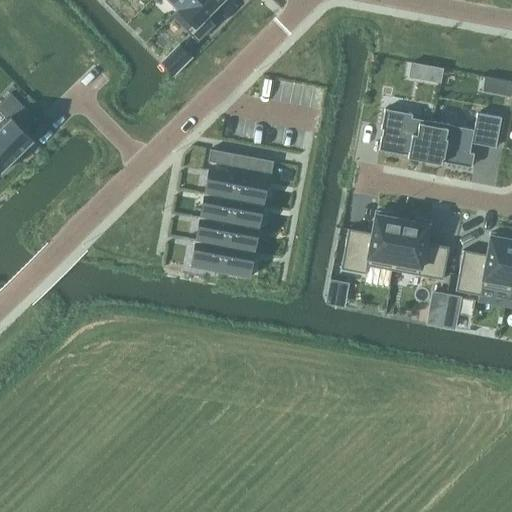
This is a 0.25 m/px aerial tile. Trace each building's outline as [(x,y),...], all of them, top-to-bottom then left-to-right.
[(187,0),(172,16),(197,41),(214,24),(206,16),(221,0),(187,0)] [(179,44),(165,58),(161,61),(174,74),(191,57),(179,44)] [(440,83),(443,68),(429,65),(426,80),(440,83)] [(511,90),(511,81),(504,80),(502,93),(511,95),(511,90)] [(0,106),(9,116),(0,125),(0,172),(34,139),(19,123),(30,112),(11,92),(0,103),(0,106)] [(381,136),(378,149),(403,154),(404,153),(408,154),(407,156),(425,160),(426,158),(433,121),(411,117),(412,114),(384,109),(384,112),(381,125),(380,129),(383,129),(381,136)] [(426,158),(425,160),(440,163),(441,161),(445,161),(445,162),(471,167),(474,153),(469,152),(471,142),(495,147),(501,117),(477,112),(474,129),(449,124),(433,121),(426,158)] [(210,149),(208,161),(216,162),(218,150),(210,149)] [(218,150),(216,162),(224,164),(226,152),(218,150)] [(226,152),(224,164),(231,165),(234,153),(226,152)] [(234,153),(231,165),(239,167),(241,155),(234,153)] [(241,155),(239,167),(247,168),(249,156),(241,155)] [(249,156),(247,168),(255,170),(257,157),(249,156)] [(257,157),(255,170),(263,171),(265,159),(257,157)] [(265,159),(263,171),(271,173),(273,160),(265,159)] [(233,199),(238,175),(208,169),(207,171),(210,171),(206,193),(203,193),(203,194),(233,199)] [(238,175),(233,199),(263,205),(263,204),(261,204),(265,181),(267,182),(268,180),(238,175)] [(233,199),(203,194),(205,195),(201,217),(199,217),(229,223),(233,199)] [(263,205),(233,199),(229,223),(258,228),(259,228),(256,227),(260,205),(263,205)] [(348,228),(340,269),(366,273),(367,265),(392,270),(402,218),(399,218),(389,216),(389,213),(375,210),(371,232),(348,228)] [(194,240),(194,241),(224,246),(229,223),(199,217),(199,218),(201,218),(197,241),(194,240)] [(402,218),(392,270),(442,279),(448,246),(446,246),(446,247),(425,243),(429,221),(415,218),(415,221),(404,219),(402,218)] [(229,223),(224,246),(254,252),(254,251),(252,251),(256,229),(258,229),(258,228),(229,223)] [(463,250),(455,290),(481,295),(482,287),(507,291),(511,265),(511,239),(504,238),(504,235),(490,232),(486,254),(463,250)] [(220,271),(224,246),(194,241),(197,242),(192,264),(190,264),(190,265),(220,271)] [(224,246),(220,271),(249,276),(250,275),(247,275),(252,252),(254,253),(254,252),(224,246)] [(344,302),(348,283),(330,279),(326,298),(326,299),(329,303),(344,306),(344,302)] [(432,291),(427,318),(426,323),(441,326),(447,294),(432,291)] [(460,296),(447,294),(441,326),(454,328),(455,323),(460,296)]
